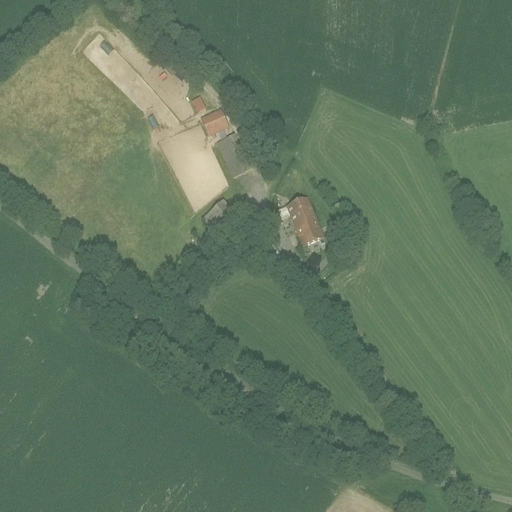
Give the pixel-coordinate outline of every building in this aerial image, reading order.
[(193,102),(198,114),(208,109),(203,97),(193,102)] [(201,121),(209,140),(229,131),(221,112),(201,121)] [(218,146),(234,181),(251,172),(235,137),(218,146)] [(212,233),(234,212),(218,195),(195,216),(212,233)] [(286,209),(303,250),(326,240),(309,200),(286,209)]
